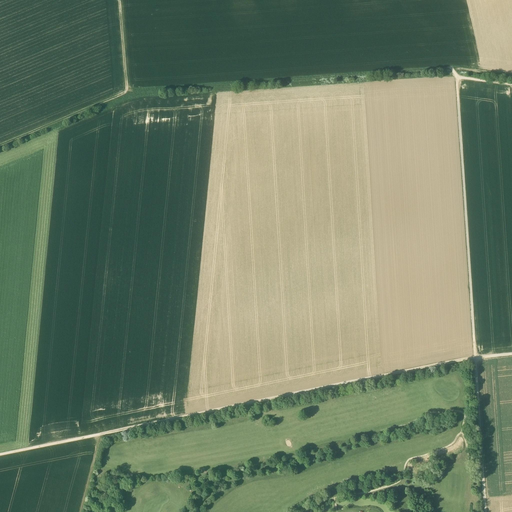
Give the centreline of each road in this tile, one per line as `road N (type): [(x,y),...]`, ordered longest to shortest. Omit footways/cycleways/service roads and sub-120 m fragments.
road 1 (track): [(0,157),(139,99),(459,77)]
road 2 (track): [(0,149),(141,92),(455,70)]
road 3 (track): [(476,358),(104,438)]
road 4 (track): [(476,358),(460,79)]
road 5 (track): [(486,511),(476,358)]
